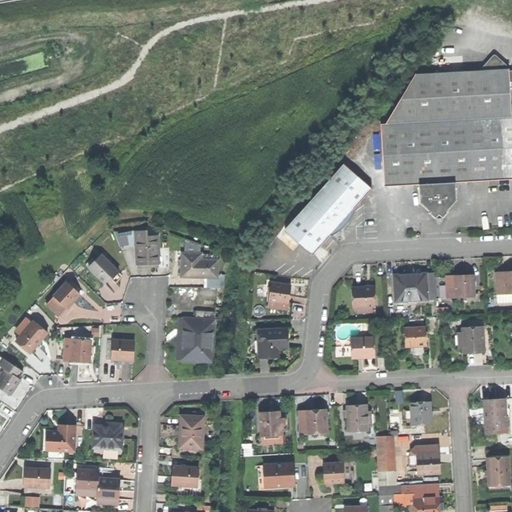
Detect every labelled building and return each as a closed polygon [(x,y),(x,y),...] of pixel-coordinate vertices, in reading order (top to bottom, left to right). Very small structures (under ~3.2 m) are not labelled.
[(403,98),(404,122),(511,116),(511,70),(511,69),(510,66),(497,53),(480,70),(417,74),(403,98)] [(381,123),(385,185),(421,183),(422,202),(431,211),(432,213),(436,217),(443,217),(449,210),(459,200),(458,182),(484,180),(511,178),(511,116),(404,122),(381,123)] [(286,230),(314,255),(332,235),(355,210),(373,189),(345,164),(286,230)] [(356,210),(355,210),(332,235),(333,236),(347,226),(350,221),(356,210)] [(120,245),(137,243),(136,230),(115,231),(120,245)] [(137,243),(137,264),(148,264),(160,264),(159,235),(149,236),(149,230),(136,230),(137,243)] [(96,260),(90,266),(105,281),(109,277),(117,269),(101,251),(94,258),(96,260)] [(183,267),(182,277),(208,277),(218,277),(218,274),(219,260),(203,259),(203,253),(183,253),(183,267)] [(88,264),(90,266),(96,260),(94,258),(88,264)] [(119,271),(117,269),(109,277),(111,279),(115,275),(119,271)] [(497,296),(505,295),(504,272),(496,273),(497,296)] [(227,275),(218,274),(218,277),(208,277),(207,286),(227,287),(227,275)] [(396,302),(436,300),(435,274),(414,275),(395,276),(396,302)] [(455,276),(456,299),(476,298),(475,275),(462,276),(455,276)] [(449,299),(456,299),(455,276),(448,276),(449,299)] [(73,280),(70,284),(77,290),(79,287),(73,280)] [(55,295),(68,308),(73,302),(81,294),(77,290),(70,284),(68,282),(55,295)] [(271,282),(269,301),(288,303),(289,294),(290,284),(271,282)] [(376,287),(353,288),(353,299),(354,308),(358,308),(374,307),(377,307),(376,287)] [(511,303),(511,294),(505,295),(497,296),(498,304),(511,303)] [(61,316),(68,308),(55,295),(47,304),(61,316)] [(182,348),(181,361),(214,362),(216,308),(213,308),(213,312),(197,311),(196,319),(183,318),(183,325),(182,348)] [(17,340),(30,352),(40,341),(48,332),(34,320),(17,340)] [(408,329),(409,347),(417,347),(427,346),(426,328),(408,329)] [(465,348),(465,352),(474,351),(485,351),(484,328),(463,329),(464,332),(465,348)] [(258,331),(259,356),(280,355),(279,349),(288,349),(287,339),(287,329),(258,331)] [(457,349),(465,348),(464,332),(456,332),(457,349)] [(64,360),(72,360),(72,338),(64,338),(64,360)] [(72,360),(72,361),(80,361),(89,362),(89,338),(72,338),(72,360)] [(375,338),(354,339),(355,359),(365,358),(376,358),(375,338)] [(113,341),(113,360),(123,360),(133,360),(134,341),(113,341)] [(0,365),(5,369),(19,378),(24,371),(0,355),(0,365)] [(0,377),(0,388),(11,395),(16,387),(21,379),(19,378),(5,369),(0,377)] [(485,419),(486,434),(508,433),(506,400),(484,402),(485,419)] [(411,403),(413,425),(433,424),(432,414),(432,402),(411,403)] [(357,409),(348,409),(349,432),(352,431),(366,431),(368,431),(368,408),(357,409)] [(306,411),(308,432),(328,431),(327,410),(315,410),(306,411)] [(260,412),(262,437),(283,435),(283,425),(281,425),(280,411),(269,412),(260,412)] [(181,431),(180,448),(203,449),(204,417),(181,416),(181,431)] [(94,425),(94,447),(122,448),(123,422),(116,422),(108,422),(108,425),(94,425)] [(66,450),(75,450),(75,424),(63,424),(63,430),(59,430),(49,430),(49,440),(49,450),(66,450)] [(284,442),(283,435),(262,437),(262,443),(284,442)] [(392,436),(377,437),(378,457),(393,456),(392,436)] [(66,459),(66,450),(49,450),(49,459),(66,459)] [(417,467),(417,474),(441,473),(440,463),(440,454),(419,455),(420,464),(417,464),(417,467)] [(410,467),(417,467),(417,464),(420,464),(419,455),(409,455),(410,467)] [(394,470),(393,456),(378,457),(379,471),(394,470)] [(489,485),(510,484),(509,458),(488,459),(489,471),(489,477),(489,485)] [(323,462),(325,482),(334,481),(345,481),(344,461),(323,462)] [(264,464),(265,486),(278,485),(278,484),(284,483),(292,483),(291,476),(293,476),(292,463),(264,464)] [(199,466),(173,465),(173,474),(172,484),(198,486),(199,466)] [(23,477),(23,487),(49,487),(50,469),(23,468),(23,477)] [(97,499),(120,500),(120,491),(118,491),(118,486),(118,481),(99,480),(99,471),(77,470),(77,489),(97,490),(97,499)] [(380,486),(380,495),(393,495),(393,486),(380,486)] [(25,495),(25,507),(41,507),(41,495),(25,495)] [(440,511),(440,509),(436,509),(436,497),(415,498),(415,511),(440,511)]
